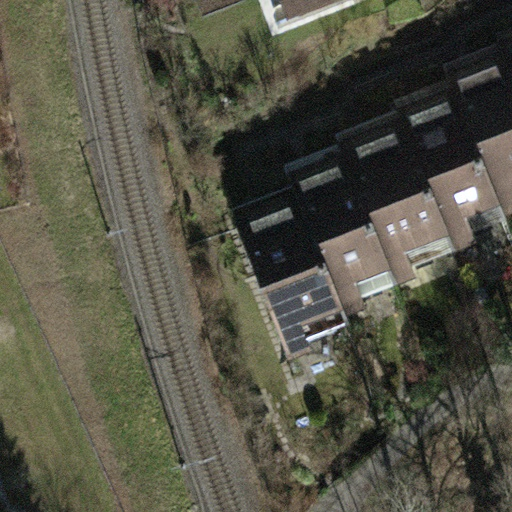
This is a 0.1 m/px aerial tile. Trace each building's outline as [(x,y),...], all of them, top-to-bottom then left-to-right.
[(280,0),(291,29),(365,0),(280,0)] [(463,96),(508,217),(511,215),(511,64),(459,85),(463,96)] [(409,129),(454,250),(511,228),(511,226),(508,217),(463,96),(405,118),(409,129)] [(355,162),(400,283),(458,261),(454,250),(409,129),(350,151),(355,162)] [(300,196),(345,316),(404,295),(400,283),(355,162),(296,184),(300,196)] [(242,218),(291,350),(350,328),(345,316),(300,196),(242,218)]
